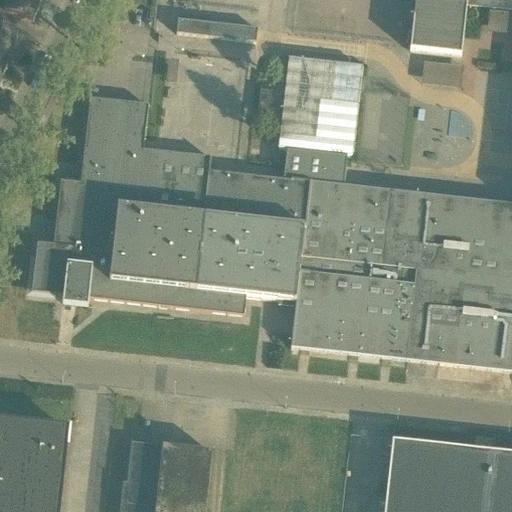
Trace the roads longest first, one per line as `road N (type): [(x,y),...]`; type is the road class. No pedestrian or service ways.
road 1 (residential): [(511,421),(0,365)]
road 2 (residential): [(5,153),(80,0)]
